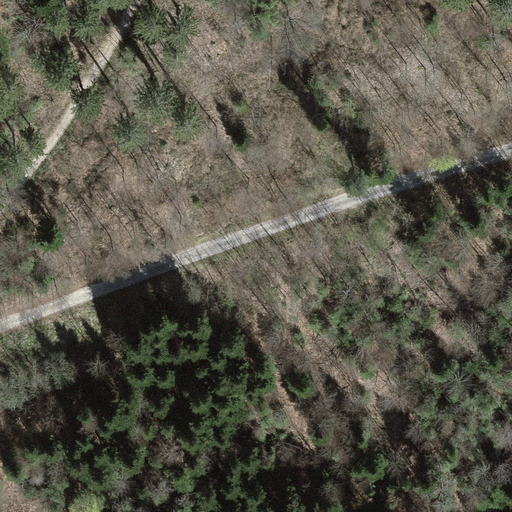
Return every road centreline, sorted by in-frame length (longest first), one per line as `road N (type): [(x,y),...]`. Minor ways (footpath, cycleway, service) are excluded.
road 1 (unclassified): [(511,152),(406,180),(0,323)]
road 2 (track): [(135,0),(0,212)]
